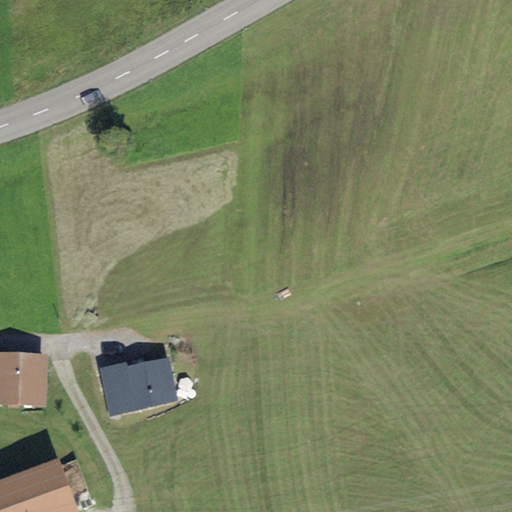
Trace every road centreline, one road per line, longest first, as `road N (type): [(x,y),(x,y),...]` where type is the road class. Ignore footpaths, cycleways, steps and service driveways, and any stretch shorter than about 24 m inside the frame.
road 1 (primary): [(0,129),(102,88),(258,0)]
road 2 (track): [(56,348),(118,470),(128,511)]
